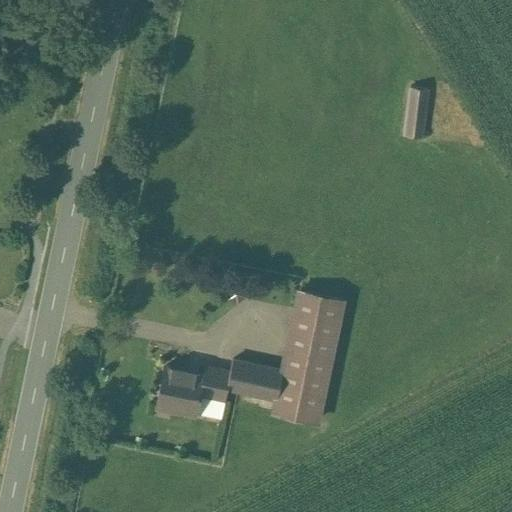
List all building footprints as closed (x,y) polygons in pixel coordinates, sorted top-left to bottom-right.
[(402,132),(425,136),(434,87),(411,83),(402,132)] [(276,397),(273,410),(317,420),(335,332),(343,299),(299,289),(276,397)] [(282,368),(232,358),(230,371),(226,386),(228,387),(276,397),(282,368)] [(165,365),(157,401),(173,404),(172,408),(195,413),(200,393),(226,399),(228,387),(226,386),(230,371),(204,365),(203,373),(165,365)] [(221,418),(226,399),(200,393),(195,413),(221,418)]
